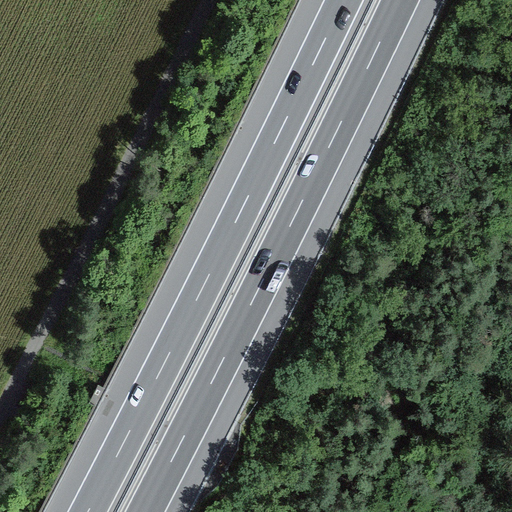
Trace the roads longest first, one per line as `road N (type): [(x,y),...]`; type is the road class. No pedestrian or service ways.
road 1 (motorway): [(343,0),(87,511)]
road 2 (motorway): [(144,511),(399,0)]
